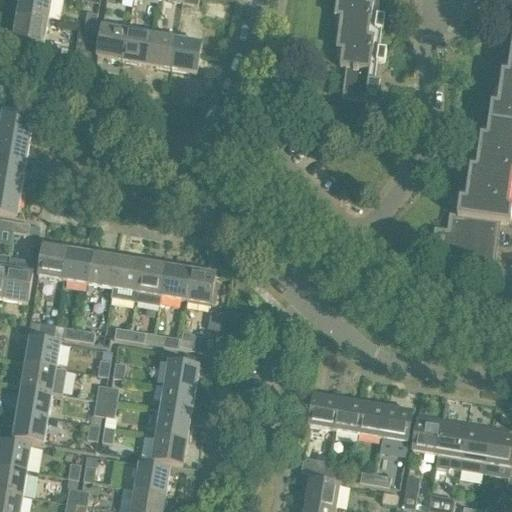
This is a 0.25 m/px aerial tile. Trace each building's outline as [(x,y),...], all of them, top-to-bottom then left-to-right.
[(20,0),(18,18),(48,23),(52,0),(20,0)] [(183,0),(183,6),(198,8),(199,0),(183,0)] [(344,37),(340,70),(346,70),(342,103),(366,106),(369,84),(375,39),(369,39),(374,6),(368,5),(368,0),(337,0),(337,3),(343,4),(338,36),(344,37)] [(511,10),(505,10),(503,24),(503,27),(511,27),(511,60),(510,60),(506,92),(500,91),(495,124),(489,123),(485,155),(479,155),(474,187),(468,186),(464,219),(449,217),(447,233),(434,231),(432,249),(445,251),(442,267),(494,274),(501,226),(510,227),(511,215),(511,10)] [(87,16),(85,31),(95,32),(98,18),(87,16)] [(48,23),(18,18),(13,44),(44,49),(48,23)] [(375,31),(383,32),(385,19),(377,18),(375,31)] [(97,60),(123,64),(128,34),(103,29),(97,60)] [(95,32),(85,31),(82,45),(92,47),(95,32)] [(123,64),(147,68),(153,38),(128,34),(123,64)] [(147,68),(171,72),(177,42),(153,38),(147,68)] [(177,42),(171,72),(197,77),(202,46),(177,42)] [(377,64),(382,65),(385,65),(386,52),(379,51),(377,64)] [(3,115),(0,133),(0,140),(29,145),(34,120),(3,115)] [(0,140),(0,165),(25,169),(29,145),(0,140)] [(0,165),(0,190),(21,194),(25,169),(0,165)] [(21,194),(0,190),(0,216),(17,219),(21,194)] [(0,225),(0,233),(14,236),(15,225),(1,223),(0,225)] [(15,225),(14,236),(28,238),(30,228),(15,225)] [(38,279),(62,283),(66,253),(44,249),(38,279)] [(62,283),(86,287),(91,257),(66,253),(62,283)] [(86,287),(111,291),(116,261),(91,257),(86,287)] [(110,301),(136,305),(143,260),(127,258),(127,263),(116,261),(111,291),(110,301)] [(143,260),(136,305),(160,309),(161,300),(166,269),(158,268),(158,263),(143,260)] [(191,268),(190,273),(185,304),(211,308),(216,278),(207,276),(208,271),(191,268)] [(190,273),(166,269),(161,300),(185,304),(190,273)] [(6,272),(1,302),(28,307),(33,276),(6,272)] [(222,331),(224,313),(212,311),(210,330),(222,331)] [(39,337),(54,340),(56,329),(41,327),(39,337)] [(64,341),(79,344),(80,333),(66,331),(64,341)] [(114,342),(129,344),(131,334),(116,332),(114,342)] [(80,333),(79,344),(93,346),(95,336),(80,333)] [(131,334),(129,344),(144,347),(146,336),(131,334)] [(180,336),(179,341),(178,352),(202,356),(205,340),(180,336)] [(163,350),(178,352),(179,341),(165,339),(163,350)] [(30,342),(26,365),(57,370),(61,347),(30,342)] [(98,379),(108,381),(111,366),(101,364),(98,379)] [(22,391),(53,396),(62,398),(66,372),(57,370),(26,365),(26,366),(21,366),(18,382),(23,383),(22,391)] [(169,365),(165,389),(195,394),(199,370),(169,365)] [(116,366),(113,381),(123,383),(126,368),(116,366)] [(163,403),(161,414),(191,419),(195,394),(165,389),(156,387),(153,401),(163,403)] [(100,389),(97,404),(107,405),(109,391),(100,389)] [(22,391),(18,415),(48,420),(53,396),(22,391)] [(109,391),(107,405),(116,407),(118,392),(109,391)] [(309,429),(334,434),(340,403),(314,399),(309,429)] [(334,434),(360,438),(365,407),(340,403),(334,434)] [(95,419),(104,420),(107,405),(97,404),(95,419)] [(107,405),(104,420),(113,422),(116,407),(107,405)] [(360,438),(383,442),(388,411),(365,407),(360,438)] [(388,411),(383,442),(408,446),(413,416),(388,411)] [(161,414),(156,439),(187,444),(191,419),(161,414)] [(48,420),(18,415),(13,441),(44,446),(48,420)] [(412,455),(437,459),(443,424),(428,421),(427,426),(418,424),(412,455)] [(451,461),(463,463),(468,433),(459,431),(460,426),(443,424),(437,459),(438,459),(436,471),(449,473),(451,461)] [(87,443),(97,445),(100,430),(90,428),(87,443)] [(463,463),(486,467),(492,432),(477,429),(476,434),(468,433),(463,463)] [(105,431),(102,446),(112,447),(115,432),(105,431)] [(485,477),(509,481),(507,492),(511,492),(511,440),(508,440),(509,435),(492,432),(486,467),(485,477)] [(187,444),(156,439),(152,464),(183,469),(187,444)] [(1,445),(0,448),(0,470),(27,475),(31,450),(1,445)] [(301,476),(327,480),(328,470),(329,467),(306,463),(305,465),(303,464),(301,476)] [(68,482),(78,484),(81,469),(71,467),(68,482)] [(139,468),(135,492),(166,497),(170,473),(139,468)] [(0,470),(0,495),(23,499),(27,475),(0,470)] [(86,470),(83,485),(94,486),(96,471),(86,470)] [(342,472),(328,470),(327,480),(341,483),(342,472)] [(360,486),(375,488),(376,478),(362,476),(360,486)] [(376,478),(375,488),(389,491),(391,481),(376,478)] [(403,511),(406,511),(415,511),(420,482),(408,480),(403,511)] [(310,483),(305,509),(324,511),(336,511),(340,489),(310,483)] [(70,492),(68,507),(77,509),(79,494),(70,492)] [(135,492),(131,511),(163,511),(166,497),(135,492)] [(79,494),(77,509),(86,510),(88,495),(79,494)] [(0,495),(0,511),(20,511),(23,499),(0,495)] [(382,506),(397,509),(399,499),(384,496),(382,506)] [(428,511),(453,511),(455,504),(431,500),(428,511)]
